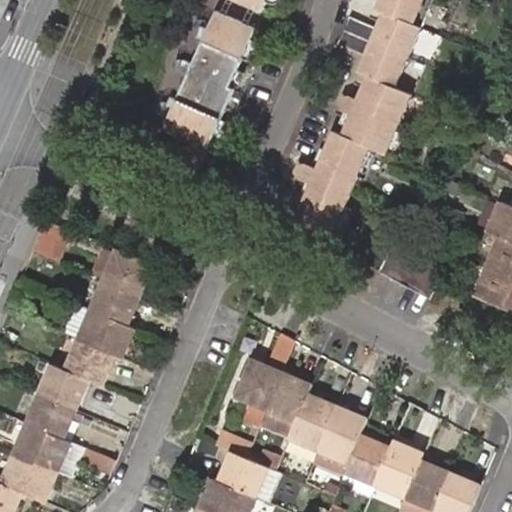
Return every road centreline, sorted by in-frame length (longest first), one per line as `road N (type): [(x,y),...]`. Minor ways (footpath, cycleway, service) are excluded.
road 1 (residential): [(511,390),(236,246)]
road 2 (residential): [(108,511),(124,495),(236,246)]
road 3 (residential): [(236,246),(0,122)]
road 4 (residential): [(236,246),(331,0)]
